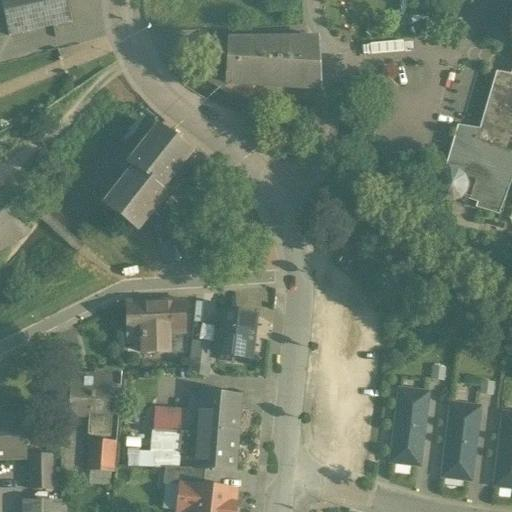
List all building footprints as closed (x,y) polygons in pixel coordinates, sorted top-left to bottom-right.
[(64,0),(0,0),(8,36),(69,23),(64,0)] [(323,0),(325,28),(372,26),(371,0),(323,0)] [(387,0),(387,5),(398,6),(398,10),(417,11),(416,0),(387,0)] [(314,40),(204,42),(203,63),(226,65),(225,83),(318,89),(320,90),(320,87),(319,87),(317,44),(314,40)] [(511,73),(511,77),(496,75),(478,136),(457,130),(445,172),(449,172),(455,173),(460,176),(463,180),(464,185),(463,192),(461,195),(479,201),(477,207),(495,212),(494,213),(496,214),(511,171),(511,73)] [(157,127),(127,165),(132,169),(103,206),(136,232),(167,192),(162,189),(191,152),(157,127)] [(463,192),(464,185),(463,180),(460,176),(455,173),(449,172),(445,172),(439,176),(436,181),(435,187),(436,192),(440,197),(444,200),(450,201),(456,200),(460,196),(461,195),(463,192)] [(3,192),(0,193),(0,247),(14,239),(25,226),(3,192)] [(182,300),(127,302),(127,335),(131,335),(131,343),(141,342),(141,353),(167,353),(167,351),(179,351),(179,333),(183,333),(182,300)] [(221,315),(218,351),(249,354),(253,318),(221,315)] [(211,375),(215,342),(194,340),(191,373),(211,375)] [(109,378),(71,375),(68,415),(90,417),(106,418),(107,415),(109,378)] [(426,395),(399,391),(395,427),(421,430),(426,395)] [(239,397),(199,394),(196,434),(195,455),(194,469),(204,469),(231,470),(233,470),(239,397)] [(477,409),(451,406),(447,441),(473,445),(477,409)] [(106,418),(90,417),(88,436),(109,438),(111,416),(107,415),(106,418)] [(511,416),(503,415),(499,450),(511,451),(511,416)] [(24,418),(0,418),(0,458),(25,458),(24,418)] [(421,430),(395,427),(391,462),(417,465),(421,430)] [(180,433),(156,431),(154,454),(178,456),(178,454),(180,433)] [(196,434),(180,433),(178,454),(195,455),(196,434)] [(112,442),(90,441),(88,471),(110,472),(112,442)] [(473,445),(447,441),(442,477),(469,480),(473,445)] [(511,451),(499,450),(495,486),(511,487),(511,451)] [(50,456),(30,456),(31,490),(51,490),(50,456)] [(194,469),(164,468),(162,485),(180,487),(180,485),(190,486),(192,486),(191,487),(202,488),(204,469),(194,469)] [(233,511),(234,508),(234,506),(233,506),(232,506),(233,493),(234,493),(234,491),(232,491),(202,488),(191,487),(192,486),(190,486),(180,485),(180,487),(176,511),(233,511)] [(33,499),(59,499),(59,491),(33,491),(33,499)] [(57,511),(57,502),(23,502),(23,511),(57,511)]
